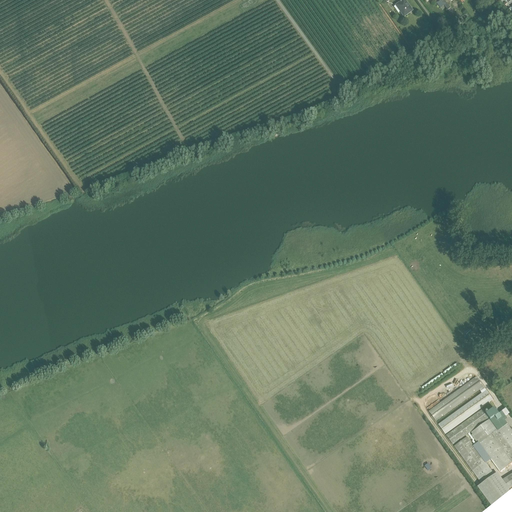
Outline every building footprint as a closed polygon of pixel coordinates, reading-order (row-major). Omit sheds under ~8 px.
[(395,6),(394,7),(398,13),(400,12),(404,18),(414,11),(405,0),(402,0),(395,6)] [(441,0),(440,1),(444,6),(449,12),(452,10),(444,0),(441,0)] [(444,6),(440,1),(438,2),(438,3),(437,4),(442,11),(445,8),(444,6)] [(480,390),(484,387),(476,377),(429,412),(436,421),(480,390)] [(484,387),(480,390),(482,393),(439,425),(445,435),(493,400),(484,387)] [(506,417),(502,412),(499,414),(494,408),(486,414),(483,409),(446,436),(453,445),(477,428),(471,433),(472,434),(471,435),(474,439),(474,438),(477,442),(478,443),(491,460),(500,472),(511,463),(511,430),(505,421),(507,419),(506,417)] [(485,462),(474,446),(468,439),(467,437),(454,446),(472,471),(485,462)] [(491,460),(478,443),(474,446),(485,462),(486,463),(491,460)] [(485,462),(472,471),(482,484),(477,487),(495,511),(503,511),(511,506),(511,494),(508,490),(502,480),(501,478),(497,473),(494,475),(486,463),(485,462)] [(511,473),(502,480),(508,490),(511,487),(511,473)]
